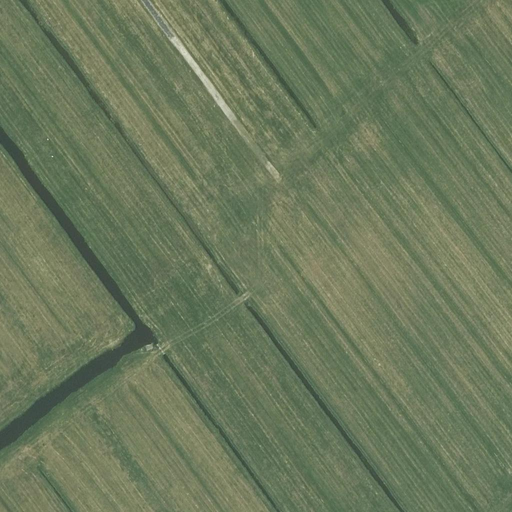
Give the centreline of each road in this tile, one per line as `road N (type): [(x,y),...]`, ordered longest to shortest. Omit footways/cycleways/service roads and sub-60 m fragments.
road 1 (track): [(279,182),(490,0)]
road 2 (track): [(279,182),(144,0)]
